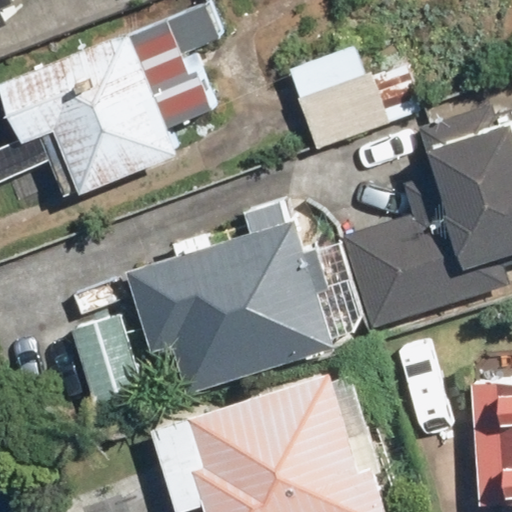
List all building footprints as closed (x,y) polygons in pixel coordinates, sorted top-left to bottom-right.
[(0,0),(0,16),(25,7),(22,0),(0,0)] [(215,0),(186,0),(7,76),(31,135),(60,122),(87,186),(187,144),(176,119),(221,100),(196,42),(227,29),(215,0)] [(359,41),(294,64),(322,141),(426,104),(410,61),(370,75),(359,41)] [(418,207),(347,229),(377,322),(511,279),(511,251),(510,245),(511,244),(511,106),(500,110),(497,99),(424,122),(438,167),(408,176),(418,207)] [(301,211),(132,265),(158,346),(179,339),(194,385),(341,338),(301,211)] [(124,307),(76,323),(104,409),(152,394),(124,307)] [(379,511),(335,367),(158,421),(183,505),(210,497),(214,511),(379,511)] [(511,373),(478,375),(485,497),(511,495),(511,373)] [(452,384),(423,392),(439,455),(469,448),(452,384)]
